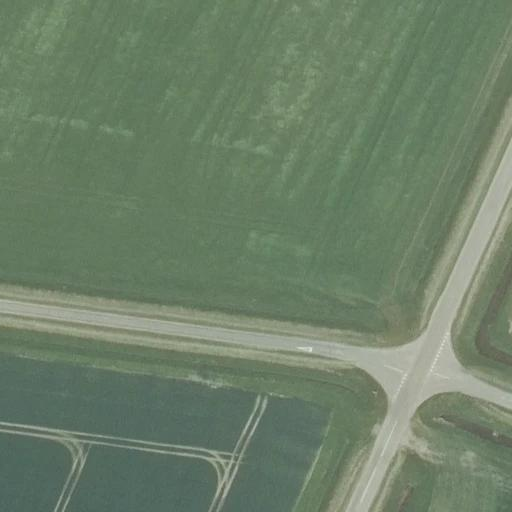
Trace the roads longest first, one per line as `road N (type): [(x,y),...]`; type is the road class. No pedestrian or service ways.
road 1 (unclassified): [(418,370),(332,351),(0,308)]
road 2 (unclassified): [(418,370),(511,160)]
road 3 (unclassified): [(355,511),(418,370)]
